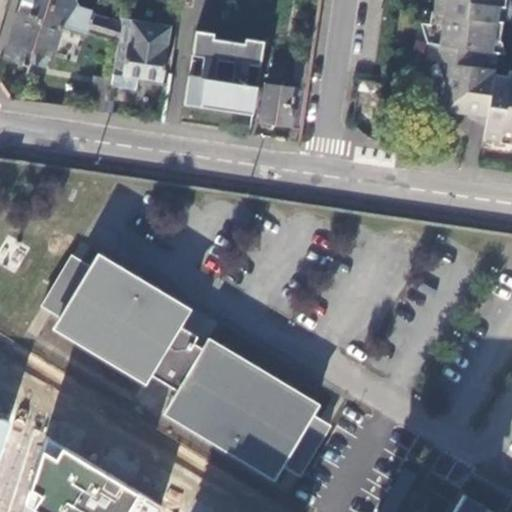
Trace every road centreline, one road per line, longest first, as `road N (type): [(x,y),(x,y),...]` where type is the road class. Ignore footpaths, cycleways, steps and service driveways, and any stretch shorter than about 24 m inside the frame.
road 1 (residential): [(105,236),(449,435)]
road 2 (residential): [(318,169),(0,123)]
road 3 (residential): [(206,511),(0,388)]
road 4 (residential): [(511,199),(318,169)]
road 5 (residential): [(318,169),(347,0)]
road 6 (residential): [(449,435),(511,324)]
